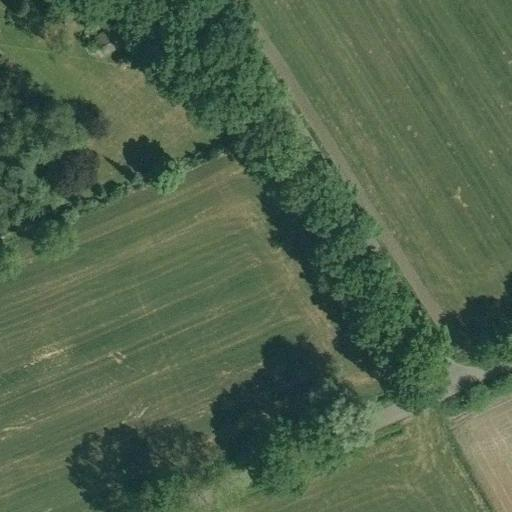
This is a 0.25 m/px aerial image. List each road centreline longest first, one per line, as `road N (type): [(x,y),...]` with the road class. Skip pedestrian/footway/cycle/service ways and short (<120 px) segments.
road 1 (unclassified): [(456,384),(222,0)]
road 2 (unclassified): [(160,511),(456,384)]
